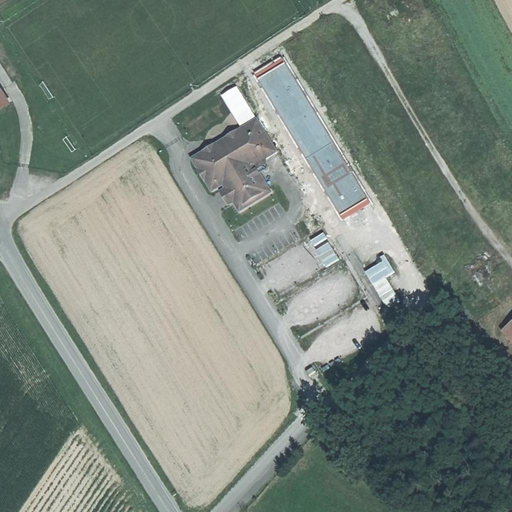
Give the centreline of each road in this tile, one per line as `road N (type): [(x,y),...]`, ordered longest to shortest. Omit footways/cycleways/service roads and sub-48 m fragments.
road 1 (tertiary): [(0,238),(168,511)]
road 2 (track): [(342,0),(157,120)]
